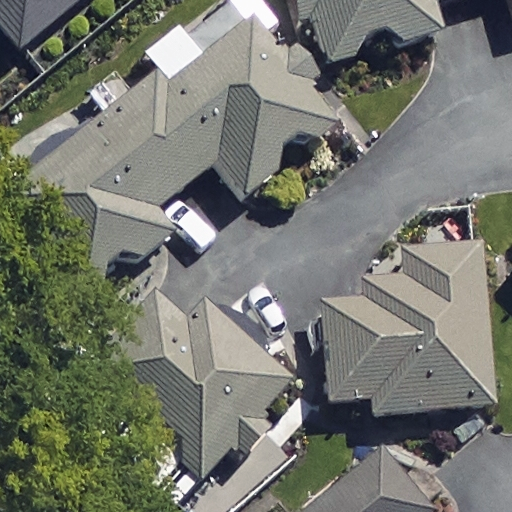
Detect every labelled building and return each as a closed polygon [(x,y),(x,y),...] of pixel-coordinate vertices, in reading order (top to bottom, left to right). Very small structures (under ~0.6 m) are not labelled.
[(0,0),(0,42),(18,63),(89,0),(0,0)] [(511,0),(290,0),(318,81),(353,69),(368,55),(392,60),(434,46),(425,22),(489,0),(496,0),(510,38),(511,37),(511,0)] [(125,269),(142,272),(170,249),(150,224),(208,177),(239,216),(272,189),(283,167),(295,162),(306,164),(335,140),(248,32),(165,99),(155,87),(59,164),(26,123),(0,143),(0,274),(20,300),(42,283),(74,323),(99,302),(101,290),(110,276),(125,269)] [(322,423),(367,419),(368,436),(487,428),(474,257),(356,265),(359,306),(314,309),(322,423)] [(104,454),(153,511),(171,511),(229,464),(238,475),(262,454),(243,432),(284,398),(211,312),(179,339),(157,313),(84,374),(132,430),(104,454)] [(426,511),(379,457),(315,511),(426,511)]
